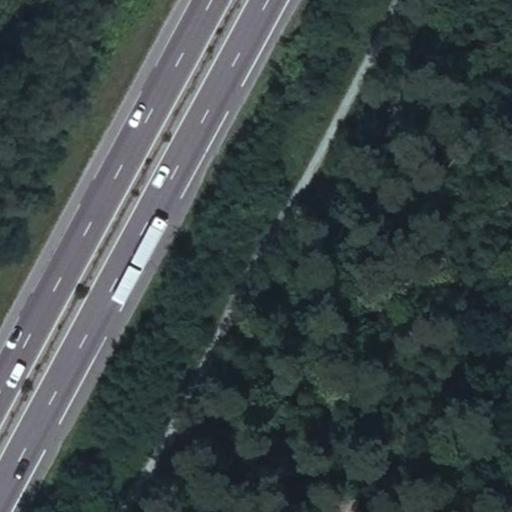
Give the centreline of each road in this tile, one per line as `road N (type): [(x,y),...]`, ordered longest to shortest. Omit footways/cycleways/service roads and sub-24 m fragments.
road 1 (trunk): [(0,499),(266,0)]
road 2 (trunk): [(213,0),(0,397)]
road 3 (track): [(511,328),(363,511)]
road 4 (track): [(62,0),(0,114)]
